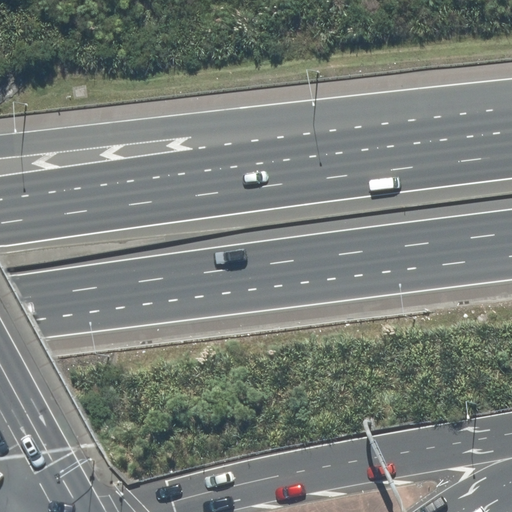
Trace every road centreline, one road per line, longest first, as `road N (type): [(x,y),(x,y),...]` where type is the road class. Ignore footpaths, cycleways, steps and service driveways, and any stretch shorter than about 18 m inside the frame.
road 1 (motorway): [(511,233),(0,304)]
road 2 (motorway): [(0,221),(511,155)]
road 3 (motorway): [(0,147),(207,125),(511,116)]
road 4 (motorway): [(511,433),(333,465),(144,511)]
road 5 (secondary): [(0,377),(78,511)]
